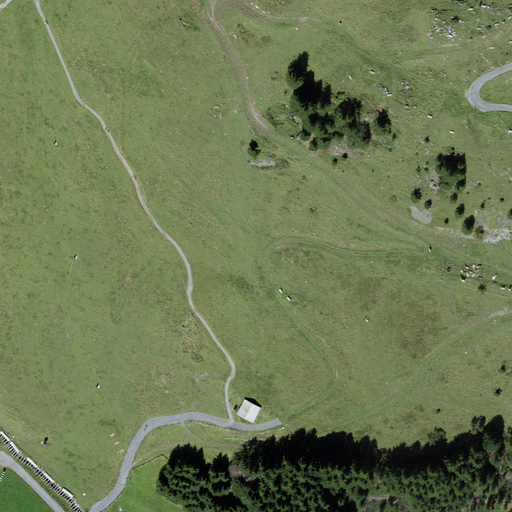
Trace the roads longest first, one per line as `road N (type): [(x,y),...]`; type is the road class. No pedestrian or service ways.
road 1 (track): [(92,511),(117,487),(134,442),(151,423),(196,416),(264,427),(304,410),(335,381),(333,367),(274,295),(262,266),(269,250),(302,243),(361,254),(444,254)]
road 2 (track): [(511,273),(471,267),(418,240),(256,131),(211,16),(216,0)]
road 3 (track): [(234,0),(280,21),(331,27),(375,54),(452,47),(511,26)]
